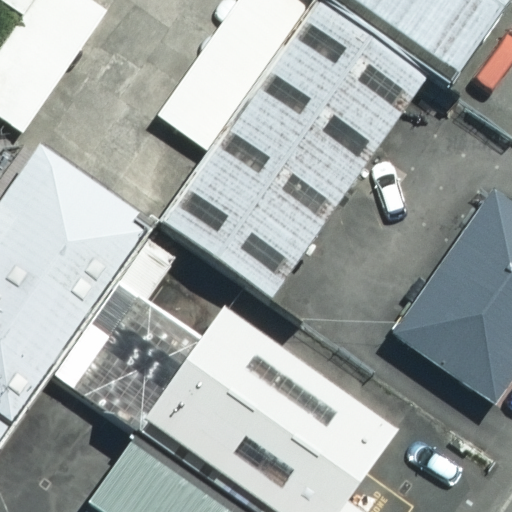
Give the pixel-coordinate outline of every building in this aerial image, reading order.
[(0,0),(0,115),(9,121),(89,0),(0,0)] [(282,0),(140,209),(263,293),(418,66),(320,0),(282,0)] [(320,0),(418,66),(462,0),(320,0)] [(0,413),(140,209),(34,138),(0,188),(0,413)] [(511,200),(481,179),(376,330),(478,401),(511,352),(511,200)] [(126,440),(230,511),(317,511),(387,413),(223,300),(126,440)] [(87,511),(230,511),(126,440),(80,506),(87,511)]
